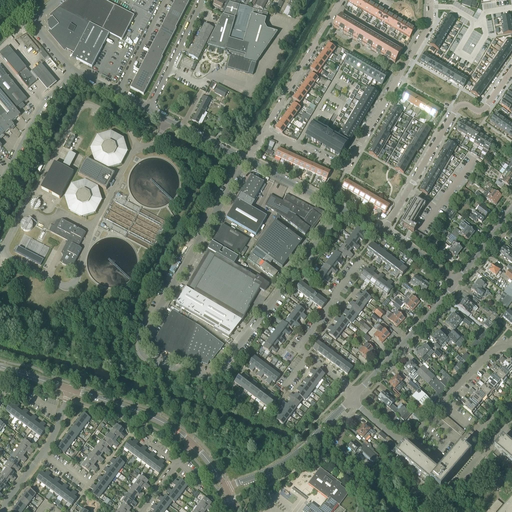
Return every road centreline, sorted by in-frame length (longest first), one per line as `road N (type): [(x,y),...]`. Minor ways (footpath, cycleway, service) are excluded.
road 1 (unclassified): [(343,209),(212,377),(144,359),(141,337),(245,160)]
road 2 (residential): [(384,229),(455,108),(482,110),(511,69)]
road 3 (residential): [(345,167),(427,27),(430,0)]
road 4 (residential): [(224,487),(280,464),(351,400)]
road 5 (residential): [(264,131),(340,0)]
road 6 (residential): [(356,393),(456,283)]
road 7 (residential): [(412,440),(491,353),(511,349)]
road 8 (tertiary): [(192,444),(144,413),(69,389)]
road 9 (unclassified): [(0,181),(52,90),(74,73)]
road 10 (unclassified): [(149,110),(202,0)]
